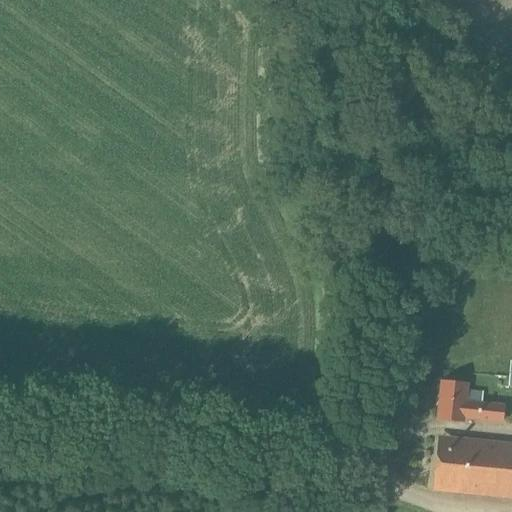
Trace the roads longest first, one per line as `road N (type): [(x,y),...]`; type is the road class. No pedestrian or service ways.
road 1 (track): [(328,455),(351,368),(354,213),(511,203)]
road 2 (track): [(0,423),(328,455)]
